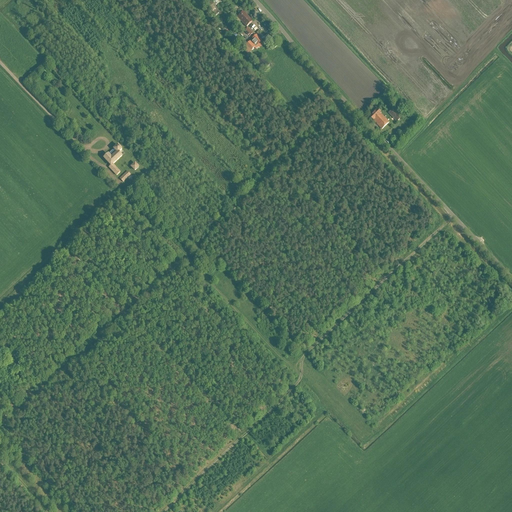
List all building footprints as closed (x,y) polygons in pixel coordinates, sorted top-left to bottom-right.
[(223,0),(222,0),(212,0),(208,4),(214,10),(223,0)] [(253,22),(244,12),(233,22),(237,26),(241,22),(246,28),(253,22)] [(249,38),(253,35),(248,29),(244,33),(249,38)] [(248,54),(257,47),(251,41),(243,49),(248,54)] [(262,58),(256,63),(263,71),(269,65),(262,58)] [(397,122),(401,118),(393,109),(388,114),(397,122)] [(382,130),(389,123),(381,114),(377,110),(369,117),(373,122),(374,121),(382,130)] [(103,159),(111,167),(112,167),(114,165),(123,157),(119,153),(123,150),(118,145),(113,150),(109,155),(108,154),(103,159)] [(121,173),(114,165),(112,167),(111,167),(110,166),(108,168),(117,177),(117,176),(121,173)] [(127,172),(120,179),(123,183),(131,176),(127,172)]
